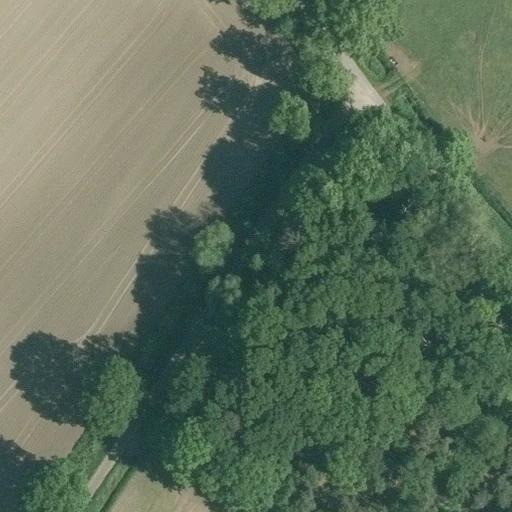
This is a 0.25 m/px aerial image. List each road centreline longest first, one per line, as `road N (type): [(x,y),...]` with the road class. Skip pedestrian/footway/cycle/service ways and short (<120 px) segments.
road 1 (unclassified): [(81,511),(363,87)]
road 2 (unclassified): [(511,272),(363,87)]
